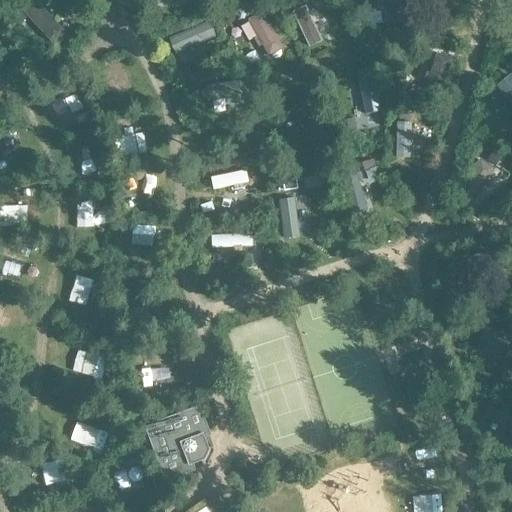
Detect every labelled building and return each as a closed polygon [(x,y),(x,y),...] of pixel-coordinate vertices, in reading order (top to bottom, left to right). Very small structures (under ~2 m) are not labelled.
[(34,0),(32,0),(21,11),(24,13),(32,21),(53,45),(65,33),(34,0)] [(381,0),(383,10),(398,7),(396,0),(381,0)] [(77,12),(67,1),(60,7),(70,18),(77,12)] [(291,2),(281,6),(284,14),(294,9),(291,2)] [(254,6),(244,11),(248,18),(258,13),(254,6)] [(322,41),(312,20),(316,18),(313,11),(308,13),(305,6),(292,13),(309,48),(322,41)] [(19,9),(12,15),(17,20),(20,25),(27,18),(19,9)] [(262,12),(246,21),(267,58),(283,50),(262,12)] [(402,13),(390,15),(392,23),(403,21),(402,13)] [(175,54),(189,48),(191,52),(199,49),(197,45),(215,37),(208,22),(168,39),(175,54)] [(0,55),(5,61),(17,51),(0,30),(0,55)] [(214,39),(205,42),(209,52),(218,49),(214,39)] [(436,54),(429,74),(426,72),(423,82),(426,83),(424,91),(439,96),(451,59),(436,54)] [(358,80),(364,123),(378,121),(372,78),(358,80)] [(246,80),(205,86),(208,103),(248,96),(246,80)] [(262,95),(259,84),(251,85),(254,97),(262,95)] [(411,86),(409,92),(418,95),(419,88),(411,86)] [(511,115),(491,99),(482,111),(511,135),(511,133),(511,115)] [(307,106),(293,113),(314,153),(328,146),(324,138),(326,137),(323,130),(320,131),(307,106)] [(356,119),(347,121),(350,133),(359,131),(356,119)] [(410,159),(411,138),(415,138),(415,129),(411,129),(411,123),(396,123),(395,158),(410,159)] [(492,153),(487,162),(496,167),(501,159),(492,153)] [(321,155),(310,161),(312,168),(324,162),(321,155)] [(493,179),(491,177),(496,169),(479,159),(456,195),(472,205),(486,184),(489,186),(493,179)] [(210,176),(212,188),(248,180),(246,169),(210,176)] [(259,169),(252,171),(254,181),(261,179),(259,169)] [(348,180),(357,177),(355,170),(346,173),(348,180)] [(296,177),(284,179),(286,191),(298,189),(298,188),(296,177)] [(314,185),(298,188),(298,189),(306,229),(322,226),(314,185)] [(210,233),(211,246),(252,244),(251,232),(210,233)] [(129,249),(149,248),(149,239),(129,240),(129,249)] [(209,249),(209,261),(246,259),(245,247),(209,249)] [(453,275),(478,274),(478,277),(488,277),(488,273),(495,273),(494,254),(452,257),(453,275)] [(508,266),(497,267),(498,281),(508,280),(508,266)] [(68,320),(95,319),(94,296),(68,297),(68,320)] [(511,337),(483,328),(478,343),(511,352),(511,337)] [(92,389),(104,388),(102,365),(90,366),(92,389)] [(484,418),(511,427),(511,429),(511,431),(511,430),(511,408),(489,401),(484,418)] [(195,471),(193,465),(205,461),(209,450),(204,439),(211,436),(199,406),(144,427),(164,483),(195,471)] [(94,456),(105,459),(112,436),(101,433),(94,456)]
